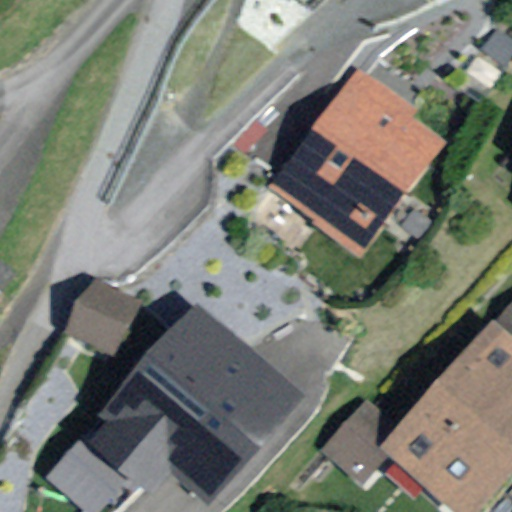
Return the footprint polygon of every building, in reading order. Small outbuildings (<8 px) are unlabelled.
[(454,145),(357,74),(270,192),(367,263),(454,145)] [(0,321),(26,281),(0,264),(0,321)] [(148,319),(96,293),(70,344),(122,370),(148,319)] [(511,305),(498,324),(511,334),(511,305)] [(105,436),(91,451),(150,508),(171,485),(199,511),(225,511),(314,419),(200,311),(92,423),(105,436)] [(331,371),(344,333),(292,314),(272,369),(297,378),(303,361),(331,371)] [(495,511),(511,493),(511,347),(489,328),(379,457),(443,511),(495,511)]
